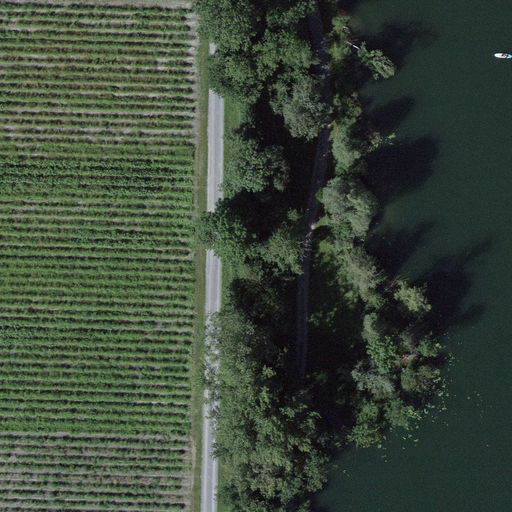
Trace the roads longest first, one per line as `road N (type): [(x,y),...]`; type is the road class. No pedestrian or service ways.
road 1 (track): [(289,511),(316,0)]
road 2 (track): [(210,511),(222,0)]
road 3 (track): [(308,223),(247,0)]
